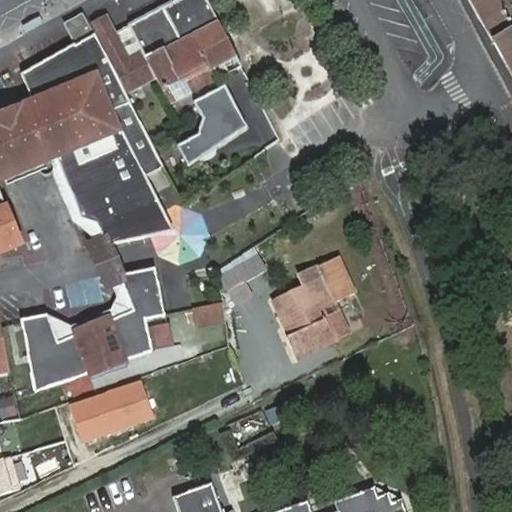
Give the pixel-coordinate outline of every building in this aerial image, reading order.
[(203,65),(213,83),(241,67),(205,0),(188,0),(188,5),(177,1),(172,5),(189,37),(203,65)] [(511,0),(468,0),(511,77),(511,0)] [(129,29),(143,54),(155,78),(165,96),(170,94),(175,104),(213,83),(203,65),(189,37),(172,5),(164,11),(162,19),(161,24),(156,22),(147,19),(129,29)] [(164,11),(147,19),(156,22),(161,24),(162,19),(164,11)] [(44,20),(42,17),(24,27),(27,32),(45,23),(44,20)] [(92,35),(82,17),(66,27),(75,43),(92,35)] [(115,67),(112,69),(125,94),(155,78),(143,54),(129,29),(115,36),(105,17),(91,23),(115,67)] [(112,69),(94,34),(76,44),(75,43),(22,71),(35,104),(25,109),(0,120),(0,181),(47,161),(57,156),(83,219),(99,228),(107,247),(174,230),(145,172),(161,163),(129,101),(125,94),(112,69)] [(226,86),(192,103),(202,120),(197,137),(175,147),(186,167),(246,126),(226,86)] [(97,251),(107,247),(99,228),(83,219),(57,156),(47,161),(72,224),(91,235),(97,251)] [(0,254),(22,245),(0,192),(0,254)] [(120,277),(107,247),(97,251),(109,281),(120,277)] [(295,334),(288,337),(286,338),(296,359),(334,341),(316,305),(333,297),(334,301),(353,291),(336,255),(317,264),(323,276),(273,300),(281,317),(286,316),(290,322),(295,334)] [(245,283),(267,271),(258,256),(220,277),(236,306),(253,296),(245,283)] [(155,269),(120,277),(133,313),(59,344),(49,318),(22,323),(29,351),(38,392),(156,353),(149,322),(167,318),(155,269)] [(133,313),(120,277),(109,281),(117,299),(112,312),(72,329),(49,318),(59,344),(133,313)] [(71,307),(95,302),(91,281),(66,286),(71,307)] [(222,302),(195,306),(197,322),(224,318),(222,302)] [(283,325),(288,337),(295,334),(290,322),(283,325)] [(11,420),(21,419),(11,378),(2,381),(11,420)] [(134,382),(126,384),(133,405),(141,402),(134,382)] [(133,405),(126,384),(78,401),(85,422),(133,405)] [(0,457),(0,495),(20,490),(11,455),(0,458),(0,457)] [(409,511),(405,499),(393,503),(391,493),(379,497),(376,488),(335,502),(339,511),(337,511),(310,511),(307,502),(279,511),(235,511),(231,511),(223,511),(213,483),(176,498),(180,511),(409,511)]
